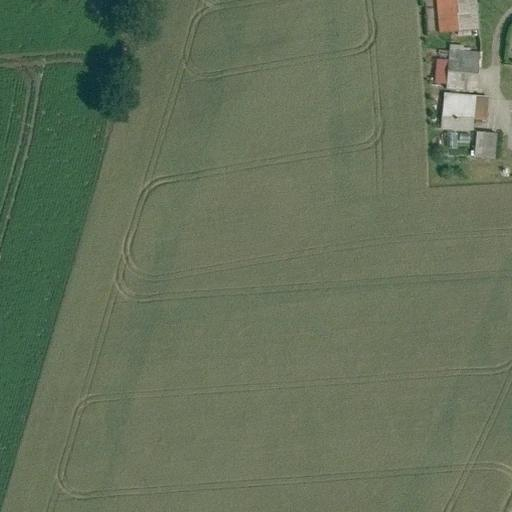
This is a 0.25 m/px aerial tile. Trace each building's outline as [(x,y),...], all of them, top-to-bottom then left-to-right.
[(475,0),(440,0),(441,12),(443,34),(478,31),(475,0)] [(441,12),(430,13),(432,35),(443,34),(441,12)] [(481,53),(453,50),(452,64),(450,88),(449,90),(477,93),(481,53)] [(450,88),(452,64),(441,63),(439,87),(450,88)] [(477,100),(448,98),(445,131),(473,134),(475,121),(477,100)] [(488,102),(477,100),(475,121),(486,122),(488,102)] [(498,140),(479,138),(477,157),(496,159),(498,140)] [(457,139),(448,139),(448,153),(457,153),(457,139)]
